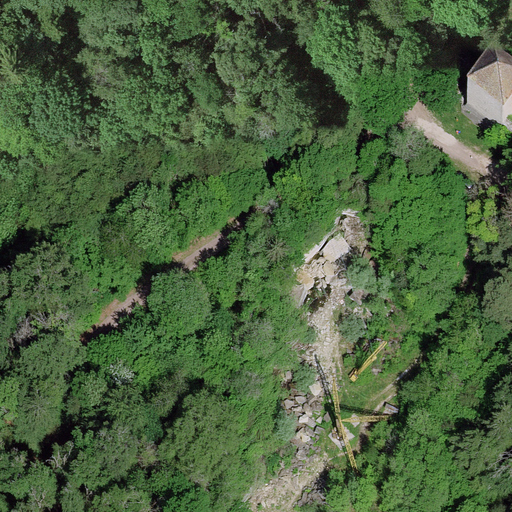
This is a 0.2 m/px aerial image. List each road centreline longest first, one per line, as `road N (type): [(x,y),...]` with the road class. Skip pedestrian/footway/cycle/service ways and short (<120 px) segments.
road 1 (track): [(68,511),(68,402),(97,342),(126,311),(359,151),(409,136),(430,139),(511,173)]
road 2 (track): [(498,173),(479,260),(435,351),(365,418)]
